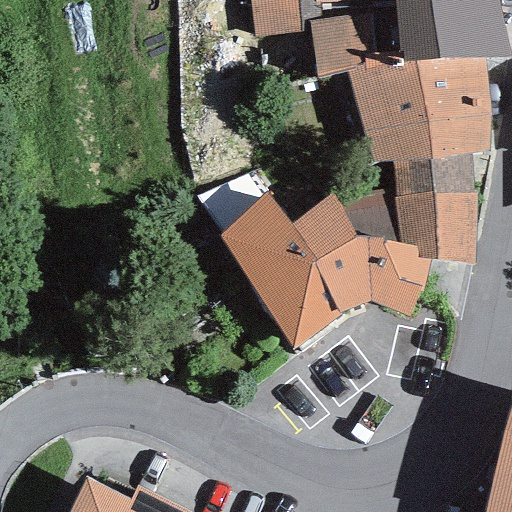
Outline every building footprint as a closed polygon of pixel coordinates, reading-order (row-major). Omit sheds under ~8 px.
[(248,0),(251,37),(310,33),(308,18),(319,19),(319,9),(319,2),(313,4),(312,0),(248,0)] [(509,56),(496,0),(392,0),(393,2),(394,13),(319,19),(308,18),(310,33),(315,78),(346,71),(362,67),(362,53),(372,53),(399,51),(400,63),(484,58),(509,56)] [(312,0),(313,4),(319,2),(319,9),(393,2),(392,0),(312,0)] [(492,118),(484,58),(400,63),(399,51),(372,53),(362,53),(362,67),(346,71),(371,163),(391,162),(469,152),(489,150),(492,118)] [(475,195),(469,152),(391,162),(394,188),(395,197),(392,197),(398,244),(417,247),(417,260),(430,261),(475,266),(475,195)] [(410,317),(430,261),(417,260),(417,247),(398,244),(392,197),(395,197),(394,188),(336,201),(329,192),(290,224),(265,190),(218,236),(291,350),(339,312),(368,301),(410,317)] [(511,511),(511,404),(481,511),(511,511)] [(84,478),(67,511),(183,511),(132,486),(126,499),(84,478)]
